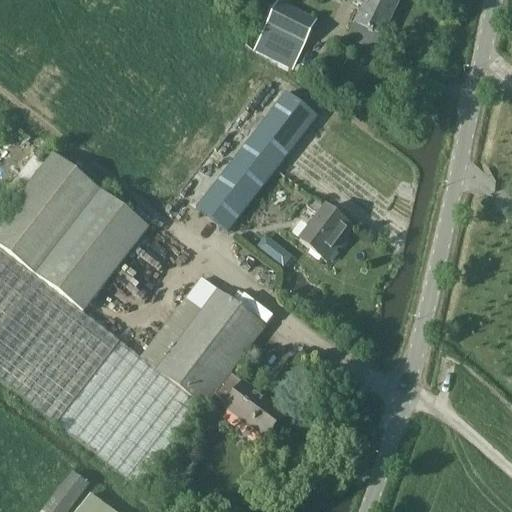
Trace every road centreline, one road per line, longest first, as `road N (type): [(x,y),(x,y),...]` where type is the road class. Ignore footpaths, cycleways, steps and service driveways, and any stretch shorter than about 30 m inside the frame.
road 1 (unclassified): [(370,511),(413,389),(494,0)]
road 2 (track): [(511,472),(438,408),(450,362)]
